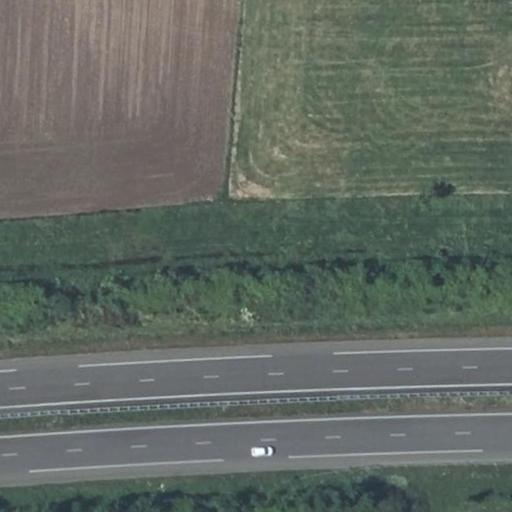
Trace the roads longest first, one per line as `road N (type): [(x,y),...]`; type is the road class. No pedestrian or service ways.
road 1 (trunk): [(0,455),(511,431)]
road 2 (trunk): [(511,366),(0,389)]
